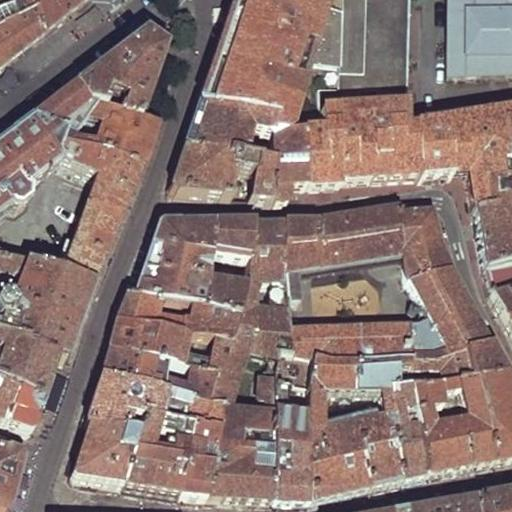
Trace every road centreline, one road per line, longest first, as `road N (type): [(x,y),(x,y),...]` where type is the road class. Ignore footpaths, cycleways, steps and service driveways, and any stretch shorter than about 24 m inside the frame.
road 1 (residential): [(511,379),(469,295),(446,207),(434,198),(260,217),(139,212)]
road 2 (residential): [(139,212),(49,462)]
road 3 (residential): [(201,0),(201,39),(139,212)]
road 4 (residential): [(144,0),(0,110)]
road 5 (residential): [(356,511),(511,483)]
